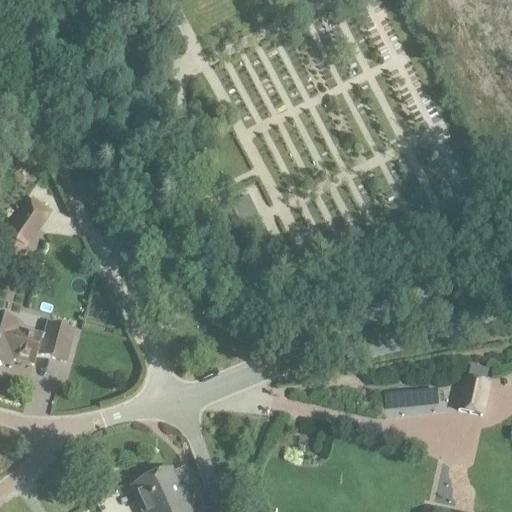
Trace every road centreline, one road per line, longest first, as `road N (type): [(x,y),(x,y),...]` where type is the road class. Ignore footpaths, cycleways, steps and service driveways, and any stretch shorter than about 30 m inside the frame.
road 1 (track): [(176,405),(0,50)]
road 2 (residential): [(511,243),(285,359)]
road 3 (residential): [(285,359),(375,350),(511,300)]
